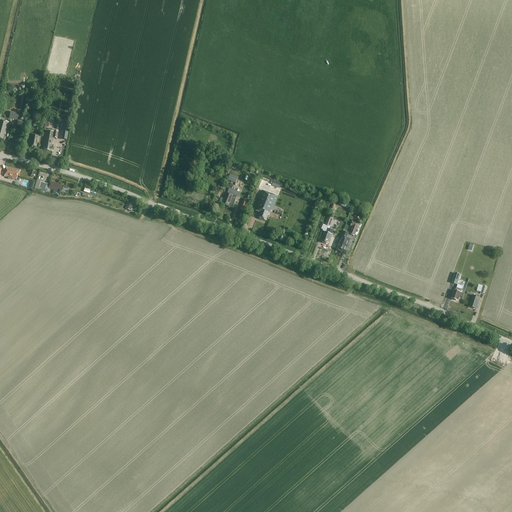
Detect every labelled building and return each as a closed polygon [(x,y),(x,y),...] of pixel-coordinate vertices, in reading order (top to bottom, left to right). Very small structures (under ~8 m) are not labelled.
[(9,118),(17,120),(19,114),(11,112),(9,118)] [(70,120),(64,119),(61,138),(67,139),(68,131),(70,120)] [(9,123),(0,120),(0,139),(3,140),(4,135),(6,135),(9,123)] [(51,149),(53,138),(57,139),(58,132),(54,131),(54,132),(46,131),(44,148),(45,148),(45,150),(49,151),(50,149),(51,149)] [(38,142),(39,142),(40,136),(31,134),(29,144),(31,144),(30,147),(37,148),(38,142)] [(17,171),(7,168),(5,176),(17,180),(18,173),(17,173),(17,171)] [(229,181),(239,183),(241,176),(231,174),(229,181)] [(38,181),(35,189),(41,191),(41,192),(44,193),(44,191),(46,192),(47,190),(48,190),(49,188),(57,191),(57,190),(60,191),(61,186),(59,186),(59,184),(50,182),(49,185),(41,182),(38,181)] [(272,212),(278,197),(262,191),(255,211),(260,213),(258,218),(259,218),(259,219),(262,220),(263,219),(265,220),(267,215),(269,216),(270,211),(272,212)] [(225,199),(223,204),(233,208),(237,196),(233,195),(228,193),(226,192),(224,198),(225,199)] [(126,208),(134,211),(136,205),(128,202),(126,208)] [(331,225),(333,219),(328,217),(325,225),(330,227),(331,225)] [(355,236),(358,229),(359,224),(352,221),(351,226),(352,227),(350,234),(355,236)] [(333,231),(330,229),(330,227),(325,225),(323,225),(322,229),(323,229),(322,231),(325,232),(322,241),(323,241),(322,243),(327,244),(327,243),(328,243),(333,231)] [(336,249),(344,252),(346,247),(347,248),(350,240),(346,239),(348,234),(344,232),(336,249)] [(488,285),(484,283),(483,286),(478,285),(477,291),(485,294),(488,285)] [(462,290),(457,288),(456,291),(454,291),(453,293),(453,294),(452,299),(458,301),(462,290)] [(480,298),(473,295),(470,303),(469,303),(468,306),(475,309),(476,307),(477,307),(480,298)]
